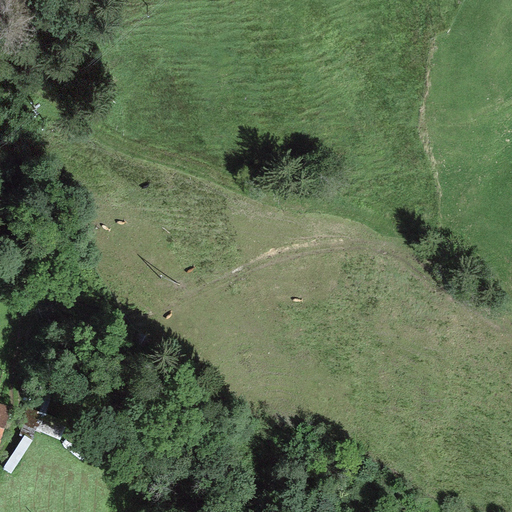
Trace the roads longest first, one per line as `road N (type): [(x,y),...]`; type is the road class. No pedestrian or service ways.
road 1 (track): [(387,213),(137,301),(54,275),(32,279),(33,330),(9,441),(0,451)]
road 2 (track): [(511,323),(490,286),(387,213),(213,116),(42,63)]
